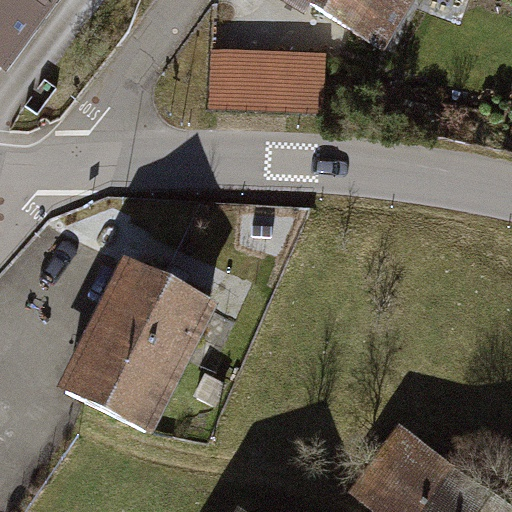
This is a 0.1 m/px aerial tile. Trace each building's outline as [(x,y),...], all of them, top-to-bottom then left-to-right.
[(28,0),(54,19),(67,0),(28,0)] [(305,0),(399,59),(436,0),(305,0)] [(213,108),(331,112),(332,51),(215,47),(213,108)] [(125,272),(57,400),(151,450),(220,323),(125,272)] [(502,511),(399,433),(351,496),(371,511),(502,511)]
